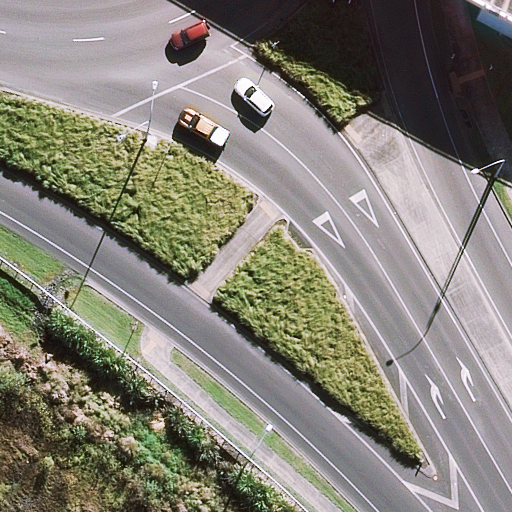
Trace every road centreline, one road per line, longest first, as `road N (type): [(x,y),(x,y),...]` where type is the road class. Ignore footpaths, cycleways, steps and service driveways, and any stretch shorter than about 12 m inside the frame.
road 1 (secondary): [(511,489),(377,259),(310,172),(237,112),(67,40)]
road 2 (motorway): [(417,511),(266,377),(0,188)]
road 3 (secondary): [(389,0),(420,97),(511,268)]
road 4 (secondary): [(208,0),(153,29),(67,40)]
